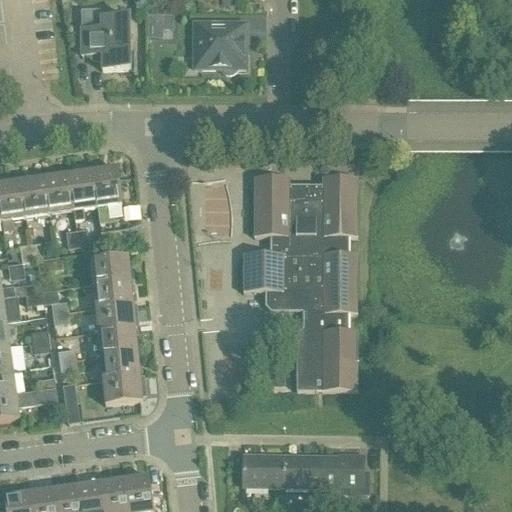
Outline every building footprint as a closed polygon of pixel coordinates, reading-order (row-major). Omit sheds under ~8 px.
[(138,76),(138,80),(140,80),(139,57),(135,58),(135,23),(108,23),(108,14),(86,15),(86,60),(101,60),(101,58),(107,58),(107,76),(138,76)] [(148,18),(148,41),(163,41),(163,18),(148,18)] [(246,41),(246,27),(195,27),(195,57),(202,57),(202,72),(221,72),(223,76),(226,78),(229,78),(233,78),(236,76),(238,73),(246,73),(246,51),(242,51),(242,44),(244,44),(245,43),(246,42),(246,41)] [(107,178),(94,180),(99,212),(101,229),(116,227),(114,216),(110,215),(109,211),(122,209),(117,172),(106,173),(107,178)] [(94,180),(94,175),(83,176),(83,173),(69,175),(75,215),(76,224),(86,223),(85,214),(99,212),(94,180)] [(59,185),(47,186),(51,219),(75,215),(69,175),(69,178),(59,180),(59,185)] [(289,182),(261,182),(256,182),(256,241),(272,241),(272,259),(246,258),(246,296),(267,296),(267,310),(273,316),(305,316),(305,333),(298,339),(298,366),(298,396),(359,396),(359,395),(358,395),(358,367),(359,367),(359,366),(358,366),(358,338),(359,338),(359,336),(350,336),(351,319),(358,319),(358,258),(348,258),(348,241),(357,241),(357,181),(323,182),(323,189),(289,189),(289,182)] [(46,182),(35,183),(35,188),(23,190),(27,222),(51,219),(47,186),(46,182)] [(22,185),(11,186),(11,191),(0,192),(0,200),(3,225),(5,235),(15,234),(13,224),(27,222),(23,190),(22,185)] [(101,236),(103,248),(126,244),(124,233),(101,236)] [(86,234),(78,235),(80,251),(88,250),(86,234)] [(65,237),(67,253),(80,251),(78,235),(65,237)] [(33,265),(38,264),(43,263),(41,247),(31,248),(33,265)] [(22,266),(33,265),(31,248),(20,250),(22,266)] [(93,260),(96,288),(136,284),(136,282),(133,282),(132,271),(127,272),(126,259),(130,258),(130,257),(93,260)] [(62,260),(57,261),(43,263),(38,264),(40,275),(63,272),(62,260)] [(96,288),(98,311),(130,308),(130,307),(135,307),(134,296),(137,296),(136,284),(96,288)] [(26,297),(42,295),(41,287),(25,290),(26,297)] [(42,295),(26,297),(28,311),(44,308),(42,295)] [(0,324),(9,324),(5,300),(0,300),(0,324)] [(52,308),(53,319),(70,316),(68,306),(52,308)] [(130,308),(98,311),(100,335),(132,332),(132,331),(137,331),(136,321),(139,320),(138,306),(135,306),(135,307),(130,307),(130,308)] [(53,319),(55,329),(71,327),(70,316),(53,319)] [(0,349),(12,347),(9,324),(0,324),(0,349)] [(139,355),(138,344),(133,344),(132,332),(100,335),(103,359),(134,356),(134,355),(139,355)] [(33,344),(49,342),(48,335),(32,337),(33,344)] [(57,343),(60,366),(76,363),(75,354),(78,354),(77,341),(57,343)] [(49,342),(33,344),(35,358),(51,356),(49,342)] [(0,349),(0,373),(15,371),(12,347),(0,349)] [(142,379),(141,368),(136,368),(134,356),(103,359),(105,382),(142,379)] [(60,366),(62,377),(78,375),(76,363),(60,366)] [(0,397),(19,395),(15,371),(0,373),(0,397)] [(107,407),(144,403),(143,393),(147,393),(146,378),(142,379),(105,382),(107,407)] [(55,383),(38,385),(40,395),(56,393),(55,383)] [(64,391),(67,414),(69,428),(81,426),(79,413),(75,389),(64,391)] [(0,422),(22,420),(21,412),(58,407),(56,393),(40,395),(19,398),(19,395),(0,397),(0,422)] [(284,460),(244,459),(243,492),(283,492),(284,460)] [(283,493),(323,494),(324,461),(284,460),(283,493)] [(323,493),(342,493),(342,499),(369,499),(370,475),(364,475),(364,461),(324,460),(323,493)] [(153,511),(149,479),(138,481),(139,486),(126,487),(126,483),(125,483),(128,511),(153,511)] [(103,491),(102,486),(101,486),(104,511),(128,511),(125,483),(114,484),(115,489),(103,491)] [(79,494),(79,490),(77,490),(80,511),(104,511),(101,486),(91,488),(92,493),(79,494)] [(55,493),(54,493),(56,511),(80,511),(77,490),(67,491),(68,496),(56,498),(55,493)] [(32,496),(31,497),(33,511),(56,511),(54,493),(44,495),(45,499),(32,501),(32,496)] [(7,500),(8,511),(33,511),(31,497),(21,498),(21,503),(9,505),(8,500),(7,500)] [(266,511),(278,511),(279,503),(266,503),(266,511)]
